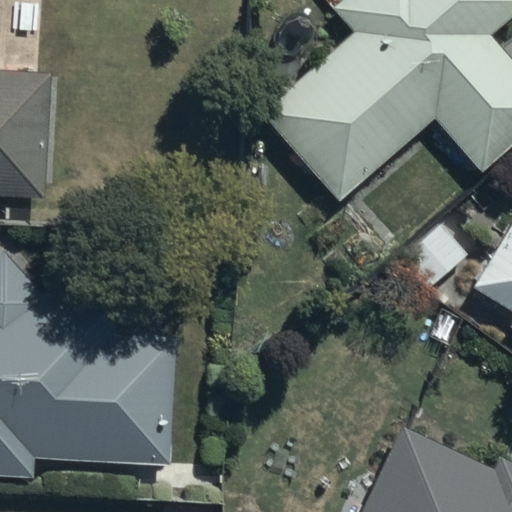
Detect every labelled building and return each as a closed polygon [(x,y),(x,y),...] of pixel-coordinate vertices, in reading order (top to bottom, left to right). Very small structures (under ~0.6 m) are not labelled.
[(511,0),(340,0),(329,10),(350,32),(264,115),(335,202),(432,119),(478,171),(511,142),(511,63),(488,37),(511,15),(511,0)] [(0,198),(40,201),(49,71),(0,67),(0,198)] [(511,217),(472,287),(511,310),(511,316),(505,329),(511,332),(511,217)] [(0,256),(0,472),(31,474),(32,455),(166,463),(174,334),(81,328),(83,300),(40,297),(4,254),(0,256)] [(403,426),(359,511),(511,511),(511,466),(495,458),(489,469),(403,426)]
